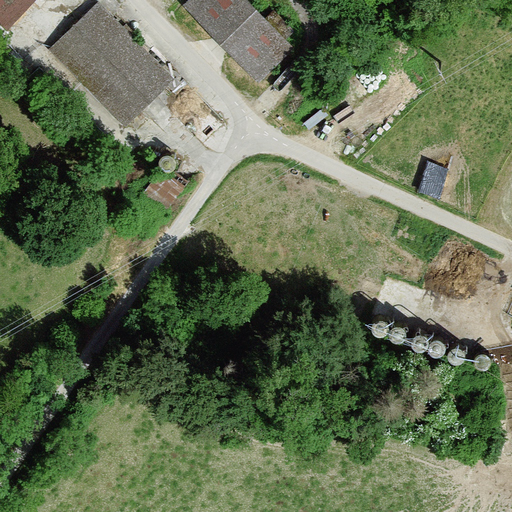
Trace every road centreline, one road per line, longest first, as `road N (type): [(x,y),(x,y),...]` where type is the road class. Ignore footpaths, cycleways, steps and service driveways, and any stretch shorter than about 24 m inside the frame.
road 1 (residential): [(133,0),(252,126),(511,248)]
road 2 (track): [(0,485),(252,126)]
